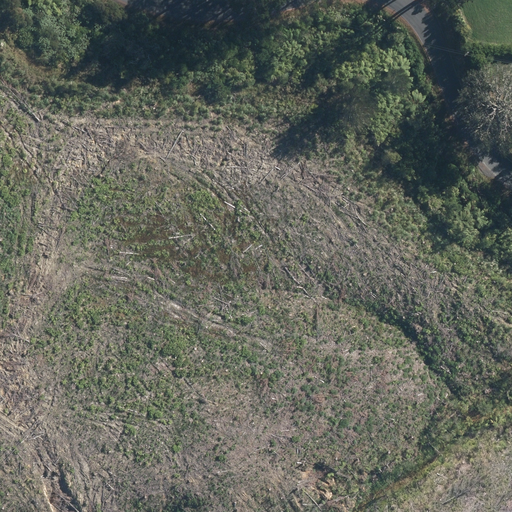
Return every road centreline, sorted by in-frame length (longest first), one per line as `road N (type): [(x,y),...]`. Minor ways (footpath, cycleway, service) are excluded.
road 1 (unclassified): [(511,173),(488,155),(464,115),(431,36),(388,0)]
road 2 (unclassified): [(308,0),(209,13),(156,0)]
